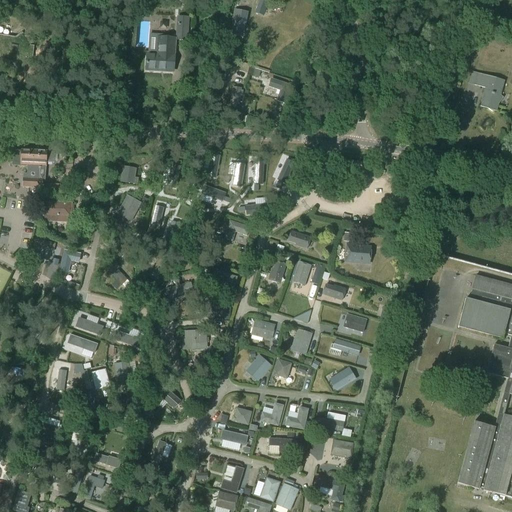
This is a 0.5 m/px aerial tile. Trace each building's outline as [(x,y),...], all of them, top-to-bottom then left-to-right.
[(259,0),(255,13),(264,15),(269,0),(259,0)] [(235,10),(230,35),(244,38),(249,13),(235,10)] [(186,40),(189,17),(177,16),(176,40),(186,40)] [(132,22),(131,48),(140,48),(142,22),(132,22)] [(33,45),(29,44),(23,32),(21,31),(15,36),(0,34),(0,60),(11,61),(18,70),(19,69),(27,58),(32,58),(33,45)] [(172,73),(175,39),(158,38),(157,55),(147,55),(146,71),(158,71),(158,69),(164,69),(164,72),(172,73)] [(504,81),(478,74),(474,86),(486,89),(481,107),(496,111),(498,105),(503,98),(500,96),(504,81)] [(285,104),(291,85),(271,79),(268,87),(279,91),(276,101),(285,104)] [(242,100),(244,88),(233,86),(231,98),(242,100)] [(32,187),(33,151),(13,151),(13,165),(27,166),(27,174),(23,174),(22,187),(32,187)] [(54,163),(54,152),(33,151),(32,187),(42,188),(43,175),(38,174),(38,167),(46,167),(46,163),(54,163)] [(212,155),(208,177),(217,179),(221,156),(212,155)] [(286,159),(277,180),(285,184),(294,162),(286,159)] [(255,161),(253,184),(262,185),(264,162),(255,161)] [(236,163),(232,186),(241,187),(244,165),(236,163)] [(172,165),(167,187),(176,189),(181,167),(172,165)] [(122,167),(120,182),(138,185),(139,179),(135,178),(136,170),(122,167)] [(106,179),(105,186),(113,187),(114,180),(106,179)] [(205,186),(202,195),(223,202),(226,194),(205,186)] [(126,195),(116,214),(131,222),(141,203),(126,195)] [(73,207),(73,204),(44,203),(43,217),(43,222),(69,223),(70,218),(70,207),(73,207)] [(268,204),(245,207),(246,215),(269,213),(268,204)] [(156,206),(151,229),(159,231),(165,208),(156,206)] [(230,221),(224,239),(233,242),(236,232),(248,236),(251,227),(230,221)] [(172,222),(165,244),(173,247),(181,225),(172,222)] [(190,230),(180,257),(192,261),(201,234),(190,230)] [(291,231),(287,242),(295,244),(295,246),(307,250),(311,238),(291,231)] [(37,240),(32,260),(40,262),(43,250),(53,252),(55,244),(37,240)] [(347,243),(344,262),(370,265),(373,246),(347,243)] [(64,250),(59,272),(68,274),(71,262),(79,263),(81,254),(64,250)] [(160,253),(152,273),(160,276),(167,256),(160,253)] [(271,269),(267,280),(280,284),(286,264),(275,261),(273,269),(271,269)] [(9,282),(14,269),(0,262),(0,269),(6,272),(3,280),(9,282)] [(298,263),(292,282),(304,286),(311,267),(298,263)] [(113,265),(107,271),(116,280),(111,285),(116,290),(117,289),(120,292),(124,288),(129,283),(127,281),(127,280),(117,269),(119,268),(116,264),(114,266),(113,265)] [(317,265),(311,283),(319,286),(325,268),(317,265)] [(220,272),(216,286),(233,291),(237,278),(220,272)] [(511,285),(475,276),(472,291),(483,294),(480,305),(466,301),(459,327),(502,339),(503,334),(511,336),(507,348),(494,345),(486,374),(507,379),(494,428),(473,423),(456,484),(478,490),(479,487),(483,488),(482,491),(493,494),(511,498),(511,472),(511,468),(511,417),(503,416),(509,395),(511,395),(511,285)] [(167,294),(164,295),(166,301),(168,303),(173,302),(194,296),(191,283),(180,286),(178,280),(174,281),(176,287),(166,289),(167,294)] [(326,284),(322,295),(341,301),(345,289),(333,285),(333,287),(326,284)] [(7,292),(0,305),(0,307),(12,314),(17,302),(18,302),(20,298),(16,296),(7,292)] [(223,307),(221,320),(230,321),(231,308),(223,307)] [(347,315),(343,328),(363,333),(366,321),(347,315)] [(79,320),(76,328),(100,336),(103,327),(92,323),(91,324),(79,320)] [(254,320),(250,335),(271,341),(275,325),(254,320)] [(22,326),(20,334),(39,340),(41,333),(22,326)] [(297,329),(290,351),(306,356),(312,334),(297,329)] [(116,331),(113,340),(140,350),(144,341),(116,331)] [(185,338),(181,338),(182,349),(183,351),(206,350),(207,349),(206,331),(184,332),(185,338)] [(71,336),(68,344),(83,349),(82,349),(94,353),(97,345),(71,336)] [(335,339),(332,349),(358,357),(360,347),(335,339)] [(259,355),(245,372),(258,382),(272,366),(259,355)] [(278,359),(272,376),(278,378),(279,377),(286,379),(292,364),(278,359)] [(128,361),(113,363),(116,385),(132,383),(131,382),(137,381),(135,366),(129,366),(128,361)] [(5,366),(1,383),(21,388),(25,371),(5,366)] [(299,366),(297,372),(305,374),(307,368),(299,366)] [(348,368),(328,380),(336,392),(356,380),(348,368)] [(105,369),(90,373),(95,391),(110,387),(105,369)] [(58,370),(56,390),(64,391),(66,371),(58,370)] [(156,378),(148,387),(174,410),(181,401),(156,378)] [(261,413),(259,422),(278,427),(283,406),(274,403),(271,415),(261,413)] [(286,417),(284,426),(304,430),(308,409),(299,407),(296,419),(286,417)] [(235,413),(233,422),(248,426),(251,412),(241,410),(240,409),(237,408),(236,409),(235,412),(235,413)] [(317,418),(316,427),(342,433),(344,423),(317,418)] [(0,428),(0,438),(11,442),(15,432),(8,430),(9,426),(2,424),(1,428),(1,429),(0,428)] [(83,424),(77,447),(86,449),(91,427),(83,424)] [(222,431),(221,439),(245,445),(247,437),(222,431)] [(299,434),(297,444),(305,445),(307,436),(299,434)] [(269,439),(268,447),(278,447),(278,452),(293,453),(293,440),(269,439)] [(156,449),(152,461),(167,467),(170,460),(162,457),(166,444),(159,441),(159,442),(156,449)] [(333,441),(330,455),(349,459),(352,445),(333,441)] [(35,449),(32,461),(45,465),(44,471),(55,474),(61,456),(35,449)] [(96,454),(94,462),(118,469),(120,461),(96,454)] [(217,478),(223,479),(226,468),(220,467),(217,478)] [(222,481),(220,488),(235,493),(242,471),(234,468),(230,484),(222,481)] [(76,471),(69,492),(76,494),(83,474),(76,471)] [(90,475),(82,498),(90,501),(94,487),(102,490),(105,480),(90,475)] [(266,478),(259,498),(273,503),(280,483),(266,478)] [(322,479),(319,487),(333,491),(330,500),(338,503),(343,485),(322,479)] [(275,504),(275,505),(289,511),(298,490),(284,484),(283,485),(278,496),(275,503),(275,504)] [(16,496),(12,511),(14,511),(28,511),(29,508),(27,508),(30,496),(31,495),(18,491),(16,496)] [(218,492),(215,507),(233,511),(238,497),(218,492)] [(247,498),(244,507),(260,511),(259,511),(269,511),(272,506),(247,498)] [(303,508),(314,511),(316,505),(305,502),(303,508)] [(334,503),(331,511),(339,511),(341,506),(334,503)]
